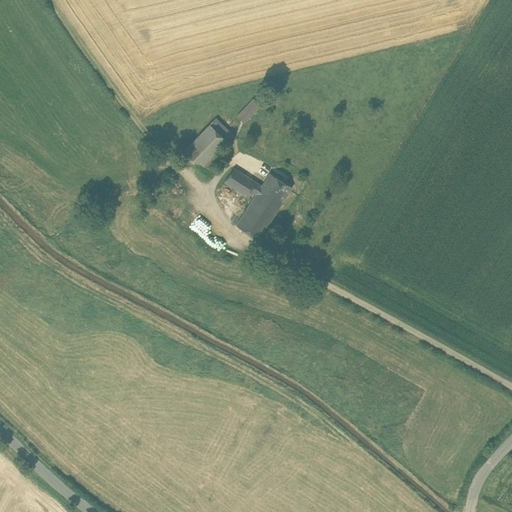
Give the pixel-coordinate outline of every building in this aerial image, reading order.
[(253,99),(237,116),(244,123),(260,106),(253,99)] [(215,118),(182,153),(199,170),(216,153),(233,135),(215,118)] [(216,153),(199,170),(207,177),(223,160),(216,153)] [(261,185),(234,167),(225,182),(247,196),(251,191),(256,194),(259,189),(261,185)] [(292,187),(270,173),(261,185),(259,189),(281,203),(292,187)] [(256,194),(236,225),(258,239),(281,203),(259,189),(256,194)]
